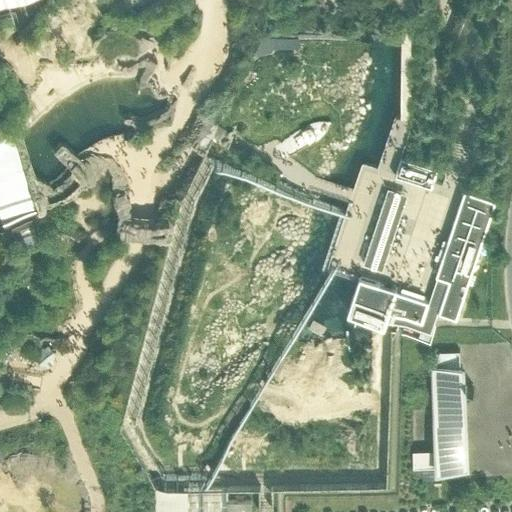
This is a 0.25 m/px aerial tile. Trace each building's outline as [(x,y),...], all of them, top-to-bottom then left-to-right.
[(465,16),(459,14),(454,30),(452,38),(457,39),(465,16)] [(401,41),(401,113),(405,113),(411,114),(412,16),(406,16),(401,16),(401,41)] [(2,133),(0,128),(0,217),(34,208),(12,131),(2,133)] [(400,155),(395,173),(395,174),(395,175),(396,175),(430,186),(431,186),(432,186),(432,185),(433,185),(437,172),(438,168),(438,167),(438,166),(437,166),(437,165),(403,154),(402,154),(401,154),(401,155),(400,155)] [(458,316),(492,213),(496,200),(496,199),(496,198),(496,197),(495,197),(495,196),(466,187),(465,187),(464,187),(464,188),(463,188),(436,273),(436,274),(436,275),(437,275),(437,276),(448,279),(438,309),(438,310),(438,311),(438,312),(439,312),(440,312),(440,313),(455,317),(456,317),(457,317),(458,316)] [(13,239),(37,231),(33,218),(8,225),(13,239)] [(360,276),(359,276),(359,277),(348,311),(348,312),(348,313),(348,314),(349,314),(371,321),(383,325),(384,325),(385,325),(385,324),(386,324),(386,323),(390,312),(420,321),(421,321),(422,321),(422,320),(423,320),(423,319),(428,303),(428,302),(428,301),(428,300),(427,300),(427,299),(397,290),(397,289),(397,288),(397,287),(396,287),(396,286),(362,275),(361,275),(360,276)] [(46,345),(35,354),(33,356),(41,365),(54,354),(50,350),(46,345)] [(438,424),(462,423),(460,349),(436,350),(438,408),(438,424)] [(413,466),(464,464),(463,447),(413,449),(413,466)] [(227,511),(227,499),(227,487),(200,488),(155,488),(155,511),(227,511)] [(251,511),(251,498),(227,499),(227,511),(251,511)]
